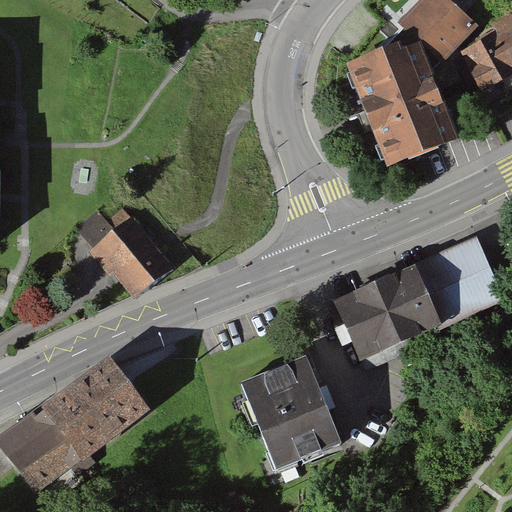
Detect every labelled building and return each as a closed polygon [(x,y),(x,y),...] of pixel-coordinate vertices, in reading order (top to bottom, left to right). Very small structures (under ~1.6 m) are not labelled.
[(453,0),(425,0),(401,23),(443,67),(482,30),(453,0)] [(498,39),(464,55),(482,93),(511,79),(511,14),(491,24),(498,39)] [(419,45),(348,70),(385,175),(455,150),(419,45)] [(101,210),(81,229),(138,298),(174,270),(123,209),(110,221),(101,210)] [(478,240),(332,306),(359,366),(505,301),(478,240)] [(308,361),(242,386),(277,477),(343,451),(308,361)] [(110,364),(0,441),(0,444),(37,497),(149,419),(110,364)]
